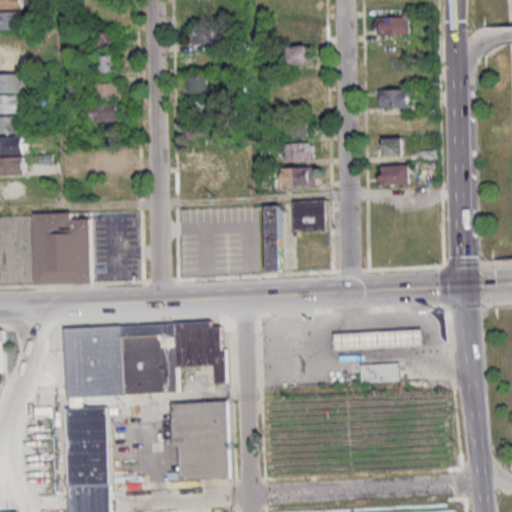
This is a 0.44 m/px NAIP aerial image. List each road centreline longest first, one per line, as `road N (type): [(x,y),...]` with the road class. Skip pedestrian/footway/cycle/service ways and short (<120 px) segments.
road 1 (tertiary): [(0,307),(463,286)]
road 2 (residential): [(152,0),(159,302)]
road 3 (residential): [(349,292),(342,0)]
road 4 (residential): [(247,496),(481,486)]
road 5 (residential): [(247,511),(241,298)]
road 6 (secondary): [(463,286),(478,454)]
road 7 (secondary): [(458,129),(463,286)]
